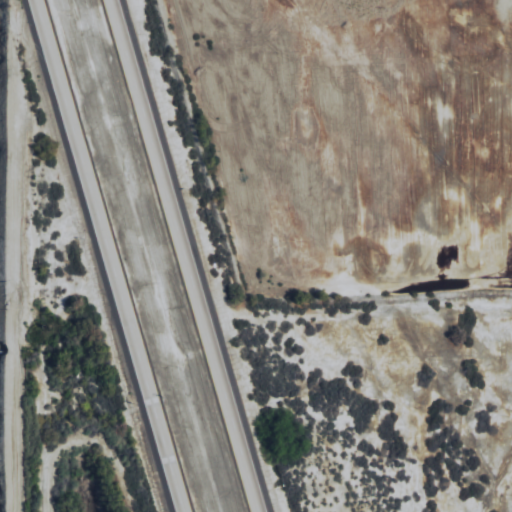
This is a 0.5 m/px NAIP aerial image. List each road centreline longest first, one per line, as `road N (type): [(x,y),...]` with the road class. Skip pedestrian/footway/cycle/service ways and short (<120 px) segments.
road 1 (trunk): [(32,0),(181,511)]
road 2 (trunk): [(258,511),(111,0)]
road 3 (residential): [(4,511),(4,36)]
road 4 (residential): [(511,295),(257,302)]
